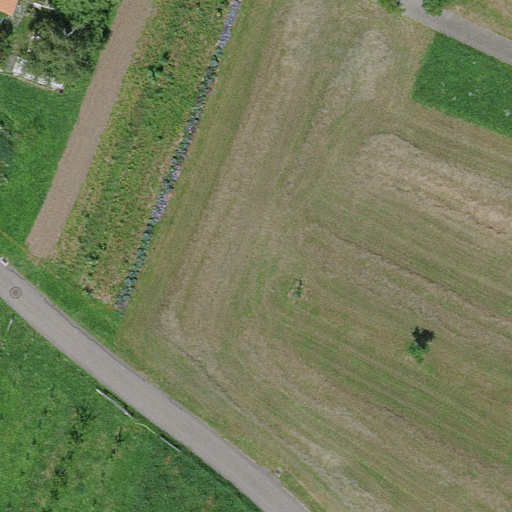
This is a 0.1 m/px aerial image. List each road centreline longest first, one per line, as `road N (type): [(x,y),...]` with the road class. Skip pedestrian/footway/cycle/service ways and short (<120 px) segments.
road 1 (residential): [(291,511),(0,272)]
road 2 (residential): [(511,53),(396,0)]
